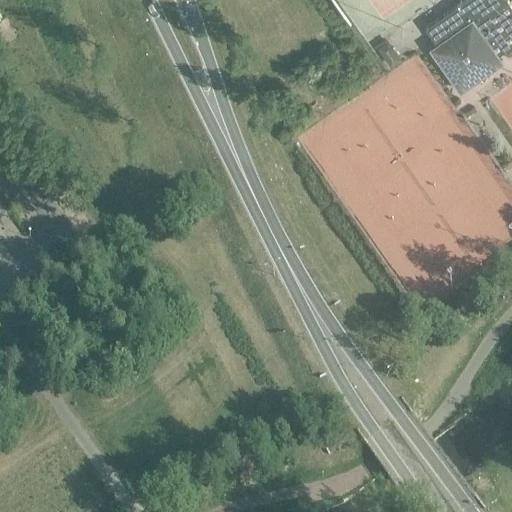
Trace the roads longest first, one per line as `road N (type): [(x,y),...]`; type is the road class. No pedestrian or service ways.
road 1 (secondary): [(471,511),(308,304)]
road 2 (secondary): [(308,304),(337,382),(426,511)]
road 3 (secondary): [(217,119),(308,304)]
road 4 (secondary): [(148,0),(217,119)]
road 5 (secondary): [(217,119),(184,0)]
